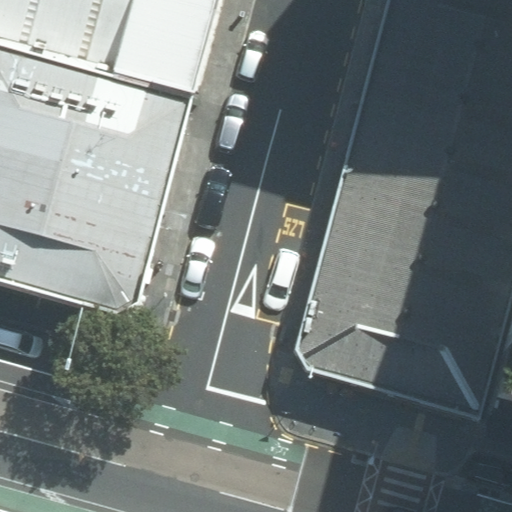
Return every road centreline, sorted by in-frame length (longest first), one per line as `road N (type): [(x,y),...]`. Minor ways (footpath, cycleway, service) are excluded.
road 1 (residential): [(308,0),(186,478)]
road 2 (secondary): [(186,478),(0,427)]
road 3 (secondary): [(306,511),(186,478)]
